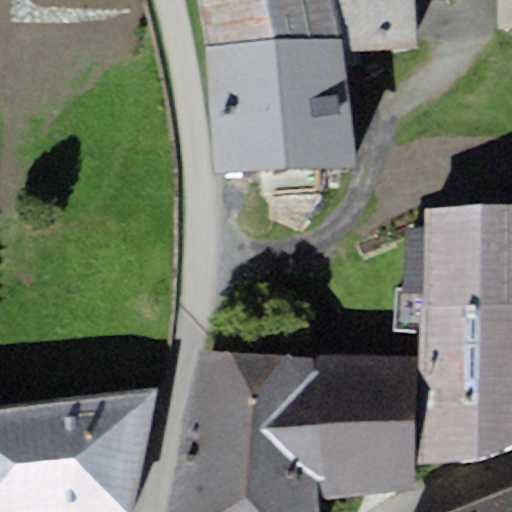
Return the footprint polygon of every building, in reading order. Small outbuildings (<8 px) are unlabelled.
[(196,0),(204,42),(340,35),(343,51),(415,42),(412,0),(196,0)] [(511,0),(497,0),(498,27),(511,26),(511,0)] [(204,42),(214,170),(290,166),(354,163),(343,51),(340,35),(204,42)] [(423,359),(423,461),(488,459),(505,449),(511,445),(511,206),(424,206),(423,359)] [(183,428),(169,511),(322,511),(323,492),(423,485),(423,461),(423,359),(208,346),(183,428)] [(0,407),(0,511),(134,511),(144,453),(155,386),(0,407)] [(511,511),(511,486),(450,511),(511,511)]
